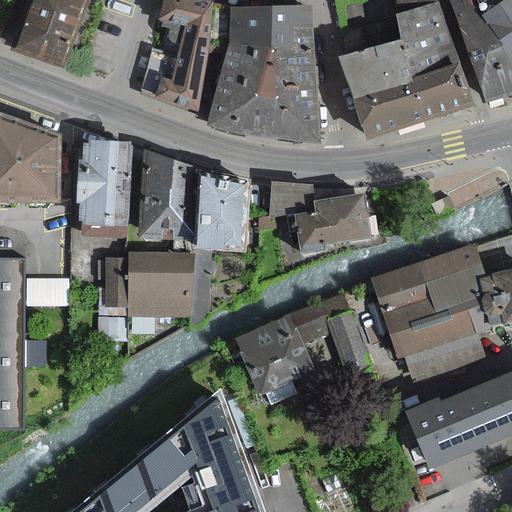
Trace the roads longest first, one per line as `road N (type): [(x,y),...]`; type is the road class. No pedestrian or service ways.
road 1 (secondary): [(344,165),(223,152),(0,70)]
road 2 (residential): [(321,0),(344,165)]
road 3 (secondary): [(492,135),(344,165)]
road 4 (residential): [(444,0),(492,135)]
